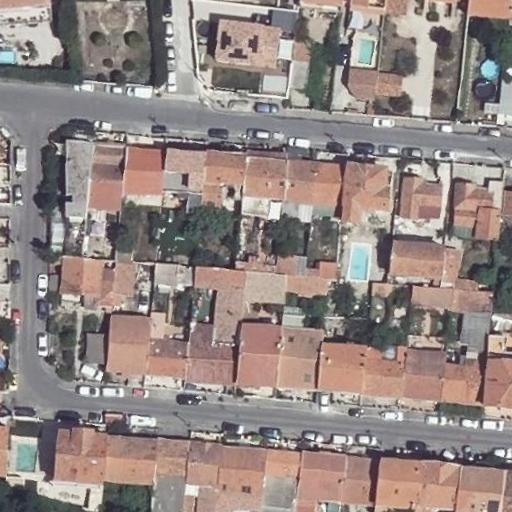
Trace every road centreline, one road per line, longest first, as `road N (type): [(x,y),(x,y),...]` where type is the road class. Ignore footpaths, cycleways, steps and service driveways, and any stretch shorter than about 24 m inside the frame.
road 1 (residential): [(31,102),(29,367),(49,396),(511,440)]
road 2 (residential): [(31,102),(511,146)]
